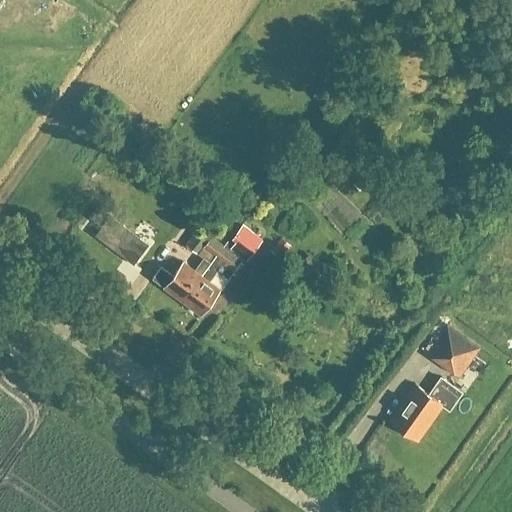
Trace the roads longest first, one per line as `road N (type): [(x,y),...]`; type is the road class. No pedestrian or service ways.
road 1 (unclassified): [(330,511),(0,279)]
road 2 (unclassified): [(247,511),(0,339)]
